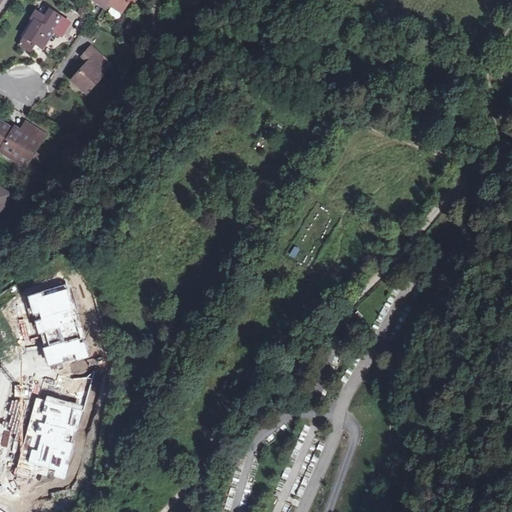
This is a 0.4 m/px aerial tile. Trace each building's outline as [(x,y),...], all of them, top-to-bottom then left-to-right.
[(98,0),(97,3),(106,9),(109,4),(112,7),(122,13),(124,10),(128,4),(131,0),(98,0)] [(122,13),(112,7),(110,11),(111,14),(116,18),(119,18),(122,13)] [(45,17),(49,12),(44,9),(40,14),(45,17)] [(24,37),(35,44),(43,49),(55,30),(62,35),(70,24),(50,11),(49,12),(45,17),(40,14),(36,12),(31,19),(34,21),(24,37)] [(58,47),(62,39),(54,36),(51,43),(58,47)] [(31,50),(35,44),(24,37),(20,43),(31,50)] [(92,47),(82,57),(88,62),(73,80),(81,87),(80,88),(87,95),(113,66),(92,47)] [(27,165),(32,157),(36,151),(47,134),(33,126),(27,134),(16,128),(14,132),(10,130),(12,128),(1,122),(0,124),(0,149),(1,150),(0,152),(16,161),(17,159),(27,165)] [(36,151),(32,157),(38,161),(42,155),(36,151)] [(32,157),(27,165),(34,168),(38,161),(32,157)] [(0,214),(12,195),(0,187),(0,214)] [(68,284),(27,296),(49,366),(91,356),(68,284)] [(83,406),(35,394),(14,472),(63,479),(83,406)]
